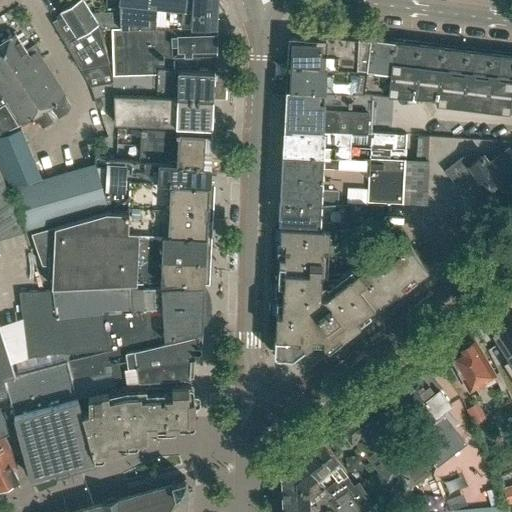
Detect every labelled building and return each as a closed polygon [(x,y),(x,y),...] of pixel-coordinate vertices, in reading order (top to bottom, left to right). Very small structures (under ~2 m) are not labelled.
[(121,15),(93,16),(83,0),(76,0),(60,10),(64,15),(52,22),(80,69),(90,86),(91,86),(114,82),(112,75),(108,62),(109,62),(99,28),(121,27),(121,15)] [(121,15),(121,27),(216,25),(217,0),(119,0),(119,3),(120,3),(121,15)] [(157,68),(174,68),(174,58),(200,58),(200,54),(216,54),(216,26),(112,29),(112,75),(157,74),(157,68)] [(287,44),(286,63),(324,65),(356,67),(357,38),(357,36),(325,32),(325,37),(318,37),(296,36),(288,35),(287,44)] [(0,45),(41,111),(50,105),(58,118),(67,112),(70,106),(64,96),(40,59),(29,56),(15,34),(0,42),(0,45)] [(366,68),(363,92),(387,93),(393,45),(394,45),(395,40),(369,37),(369,39),(366,68)] [(393,45),(387,93),(436,96),(435,102),(508,111),(508,108),(511,108),(511,54),(395,40),(394,45),(393,45)] [(0,45),(0,132),(17,125),(41,111),(0,45)] [(322,89),(324,65),(286,63),(285,87),(322,89)] [(213,97),(214,69),(177,68),(174,68),(157,68),(157,74),(112,75),(114,82),(91,86),(93,89),(98,105),(113,100),(113,93),(213,97)] [(322,90),(322,89),(285,87),(283,127),(370,132),(373,93),(338,91),(322,90)] [(213,97),(113,93),(113,100),(98,105),(103,120),(176,124),(212,126),(213,97)] [(390,133),(370,132),(283,127),(282,151),(404,158),(405,148),(390,147),(390,133)] [(12,188),(42,179),(21,128),(0,136),(0,165),(10,189),(12,188)] [(179,162),(208,164),(210,164),(212,131),(140,128),(140,136),(109,141),(108,158),(139,160),(139,161),(179,162)] [(511,183),(511,153),(508,148),(488,163),(482,155),(470,164),(463,155),(444,170),(454,184),(473,169),(475,173),(484,185),(486,183),(496,196),(511,183)] [(403,181),(404,158),(282,151),(281,174),(403,181)] [(208,164),(179,162),(139,161),(139,160),(108,158),(106,158),(105,167),(96,167),(107,204),(128,198),(129,180),(161,182),(208,184),(208,164)] [(107,204),(96,167),(95,164),(42,179),(12,188),(25,231),(107,207),(107,204)] [(0,172),(0,238),(24,231),(0,172)] [(402,202),(403,181),(281,174),(280,197),(346,201),(346,199),(402,202)] [(208,184),(161,182),(129,180),(128,198),(128,212),(127,231),(206,235),(209,184),(208,184)] [(345,225),(346,201),(280,197),(279,221),(345,225)] [(127,231),(128,212),(106,211),(32,233),(43,264),(54,265),(52,287),(183,280),(183,284),(204,283),(206,235),(127,231)] [(281,356),(292,356),(306,346),(310,350),(321,351),(326,347),(328,349),(350,332),(347,328),(368,312),(371,316),(384,305),(383,304),(428,268),(408,243),(375,269),(364,256),(342,273),(326,272),(329,228),(299,226),(283,225),(282,240),(278,239),(277,256),(281,257),(280,283),(275,283),(274,299),(276,300),(273,348),(281,356)] [(342,243),(342,229),(330,228),(329,242),(342,243)] [(144,286),(47,292),(19,293),(23,321),(103,311),(102,309),(145,307),(145,306),(203,303),(204,283),(183,284),(144,286)] [(203,303),(145,306),(145,307),(102,309),(103,311),(23,321),(27,359),(109,349),(109,350),(202,328),(202,315),(203,303)] [(511,311),(498,320),(494,319),(490,322),(490,325),(487,327),(507,359),(511,366),(511,311)] [(0,399),(9,395),(4,377),(4,376),(15,373),(0,327),(0,399)] [(128,366),(194,356),(201,350),(202,333),(111,354),(110,351),(67,360),(72,379),(106,372),(104,360),(107,360),(112,359),(112,361),(127,360),(128,366)] [(493,374),(474,341),(472,342),(469,341),(462,345),(462,348),(459,350),(461,353),(452,358),(460,372),(458,373),(462,380),(465,379),(470,388),(475,385),(484,400),(491,396),(485,386),(491,383),(487,377),(493,374)] [(112,361),(112,359),(107,360),(108,365),(112,364),(115,381),(193,377),(194,356),(128,366),(127,360),(112,361)] [(78,398),(72,379),(67,360),(4,377),(9,395),(14,414),(31,477),(94,459),(90,444),(78,398)] [(439,387),(427,371),(421,375),(420,374),(393,394),(394,396),(387,401),(402,422),(410,416),(416,425),(410,430),(435,462),(463,441),(439,410),(449,403),(438,388),(439,387)] [(78,398),(90,444),(108,444),(108,441),(145,440),(147,437),(147,428),(189,427),(189,424),(192,421),(194,421),(193,387),(191,384),(121,386),(121,387),(78,398)] [(339,425),(352,442),(355,440),(379,470),(377,472),(384,483),(404,467),(417,482),(431,471),(403,436),(398,440),(381,419),(384,417),(371,400),(339,425)] [(474,424),(485,417),(477,402),(466,409),(474,424)] [(0,447),(9,443),(5,435),(11,432),(0,408),(0,447)] [(360,510),(365,507),(367,509),(380,500),(363,477),(357,482),(347,470),(323,438),(302,454),(318,476),(329,490),(330,489),(336,497),(347,488),(360,510)] [(9,443),(0,447),(0,489),(18,481),(7,458),(13,455),(13,451),(9,443)] [(329,490),(318,476),(302,454),(286,466),(285,466),(282,473),(283,473),(283,488),(283,511),(358,511),(360,510),(347,488),(336,497),(330,489),(329,490)] [(431,476),(419,485),(427,497),(439,488),(431,476)] [(185,511),(188,490),(189,489),(185,477),(172,481),(172,482),(117,497),(103,501),(103,502),(65,511),(185,511)] [(511,482),(503,486),(508,503),(511,501),(511,482)] [(395,511),(424,511),(423,496),(394,499),(395,511)]
